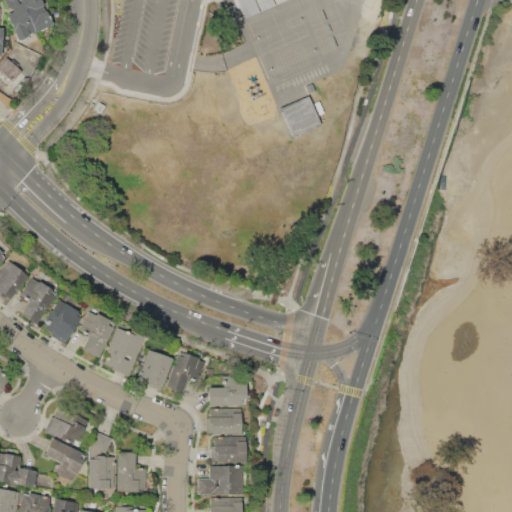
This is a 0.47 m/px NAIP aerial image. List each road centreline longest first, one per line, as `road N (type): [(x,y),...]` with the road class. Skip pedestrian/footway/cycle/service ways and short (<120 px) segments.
road 1 (secondary): [(390,288),(481,0)]
road 2 (residential): [(0,320),(169,429),(173,511)]
road 3 (secondary): [(0,182),(109,275),(229,332)]
road 4 (secondary): [(419,0),(338,254)]
road 5 (secondary): [(336,475),(390,288)]
road 6 (secondary): [(241,308),(162,274),(72,215)]
road 7 (secondary): [(309,349),(280,511)]
road 8 (residential): [(0,179),(69,97),(74,62)]
road 9 (secondary): [(337,470),(344,374),(309,349)]
